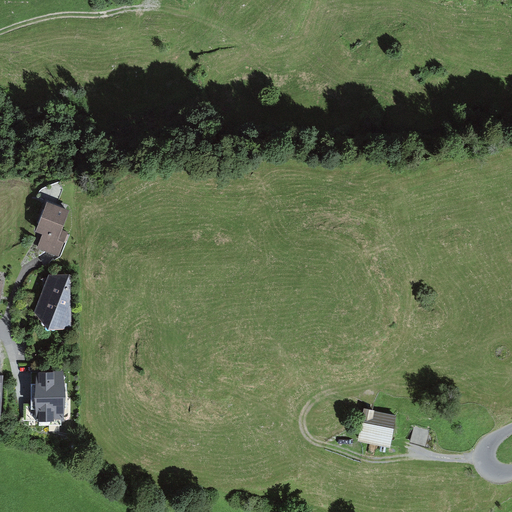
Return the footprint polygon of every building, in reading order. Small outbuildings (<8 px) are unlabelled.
[(68,211),(48,203),(37,231),(44,234),(39,248),(58,255),(66,233),(61,230),(68,211)] [(70,276),(50,276),(36,312),(49,328),(70,328),(70,276)] [(62,373),(36,373),(37,421),(63,421),(62,373)] [(370,409),(367,433),(395,437),(398,413),(370,409)] [(414,436),(428,439),(430,424),(416,422),(414,436)]
